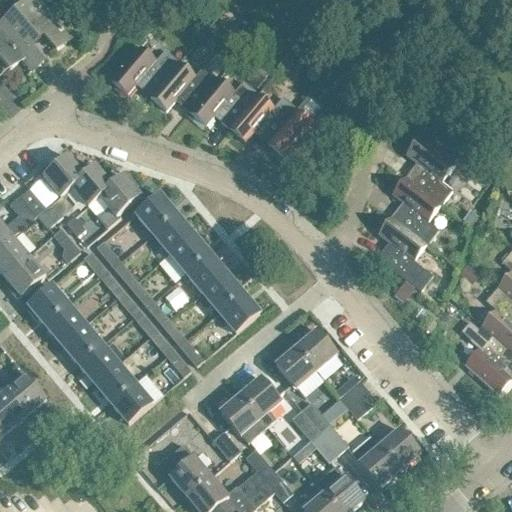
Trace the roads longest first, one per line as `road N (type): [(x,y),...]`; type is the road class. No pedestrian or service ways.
road 1 (residential): [(46,115),(257,199),(323,266)]
road 2 (residential): [(334,279),(500,466)]
road 3 (residential): [(334,279),(186,403)]
road 4 (residential): [(323,266),(393,111)]
